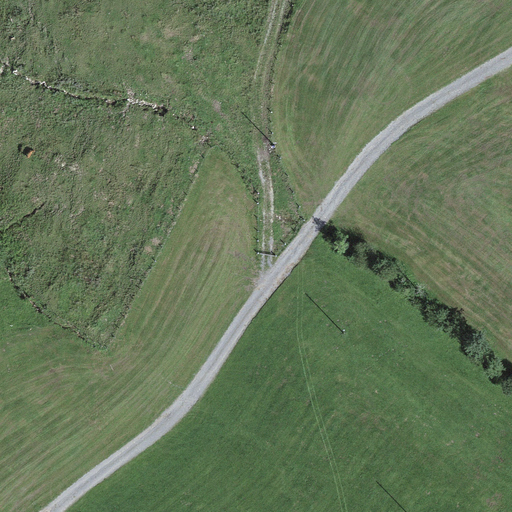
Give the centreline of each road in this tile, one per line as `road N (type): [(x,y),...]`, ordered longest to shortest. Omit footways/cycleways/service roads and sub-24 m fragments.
road 1 (track): [(52,511),(179,413),(274,276),(383,145),(511,57)]
road 2 (track): [(280,0),(260,112),(267,286)]
